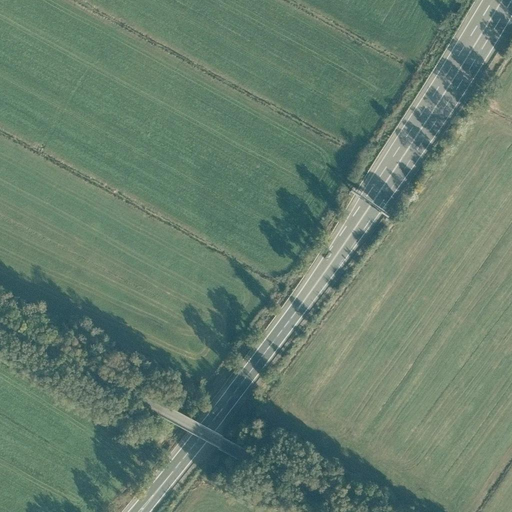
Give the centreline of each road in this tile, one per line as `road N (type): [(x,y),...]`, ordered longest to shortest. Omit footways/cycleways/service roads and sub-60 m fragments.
road 1 (primary): [(139,511),(312,290),(503,0)]
road 2 (residential): [(0,322),(258,460)]
